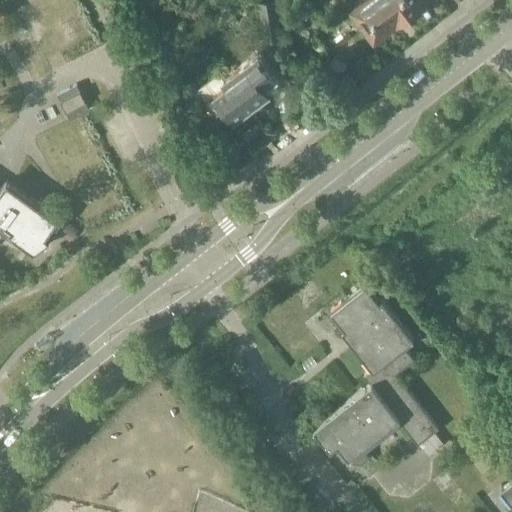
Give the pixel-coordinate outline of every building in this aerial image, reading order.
[(18,0),(55,71),(108,43),(85,0),(18,0)] [(266,0),(257,1),(264,41),(283,38),(276,0),(266,0)] [(404,19),(427,2),(425,0),(369,0),(352,13),(373,40),(402,17),(404,19)] [(156,30),(148,34),(158,58),(167,54),(156,30)] [(235,117),(269,91),(259,78),(268,70),(256,54),(224,79),(219,72),(197,88),(206,99),(218,115),(227,107),(235,117)] [(90,108),(77,82),(57,93),(70,118),(90,108)] [(84,235),(138,208),(88,111),(35,138),(84,235)] [(0,225),(34,250),(49,238),(48,237),(48,238),(45,234),(55,220),(47,214),(50,211),(6,179),(0,187),(0,225)] [(76,229),(68,223),(61,233),(69,239),(76,229)] [(433,430),(438,426),(396,372),(414,357),(403,344),(413,336),(382,295),(379,298),(366,281),(331,308),(344,325),(341,327),(372,366),(364,373),(371,381),(313,426),(321,436),(313,442),(321,452),(329,446),(330,448),(337,442),(353,462),(361,463),(366,458),(367,451),(363,445),(398,417),(418,442),(428,455),(444,442),(433,430)] [(511,500),(511,511),(511,476),(500,486),(511,500)]
